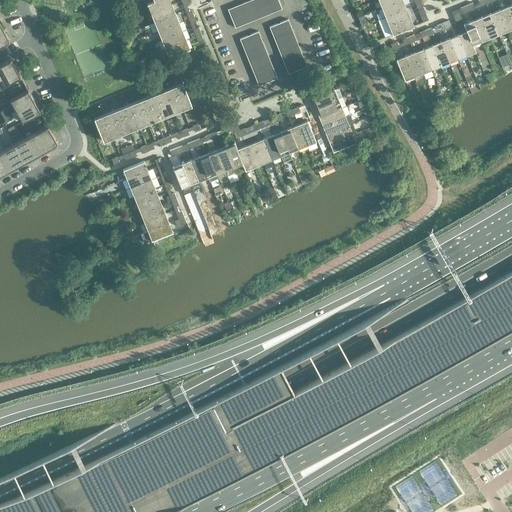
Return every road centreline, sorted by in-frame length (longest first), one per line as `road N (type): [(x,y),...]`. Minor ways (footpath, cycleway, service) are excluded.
road 1 (motorway): [(511,262),(290,385),(28,511)]
road 2 (motorway): [(81,511),(511,283)]
road 3 (motorway): [(387,292),(243,382),(0,501)]
road 4 (motorway): [(125,511),(511,307)]
road 5 (motorway): [(387,292),(0,489)]
road 6 (motorway): [(387,292),(176,374),(0,423)]
road 7 (motorway): [(198,511),(450,378)]
road 8 (motorway): [(255,511),(438,402),(450,378)]
road 9 (residential): [(34,37),(77,148),(0,195)]
road 10 (motorway): [(511,219),(387,292)]
